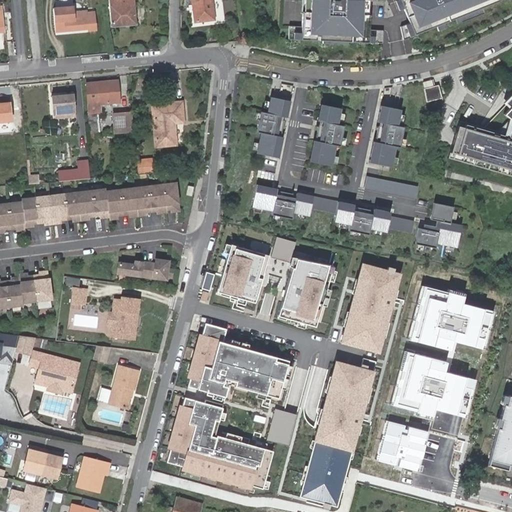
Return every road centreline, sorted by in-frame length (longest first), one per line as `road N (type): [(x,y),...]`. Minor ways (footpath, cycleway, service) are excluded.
road 1 (residential): [(273,69),(392,73),(459,55),(511,28)]
road 2 (residential): [(202,242),(225,59),(173,55)]
road 3 (residential): [(130,511),(185,305)]
road 4 (residential): [(0,255),(162,234),(202,242)]
road 5 (residential): [(173,55),(0,73)]
road 6 (residential): [(185,305),(308,340)]
